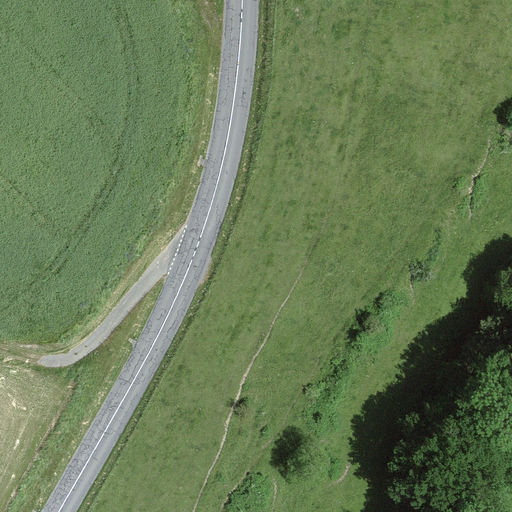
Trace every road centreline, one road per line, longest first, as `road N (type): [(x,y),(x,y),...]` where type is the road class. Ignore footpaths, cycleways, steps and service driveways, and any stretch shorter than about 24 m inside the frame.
road 1 (secondary): [(242,0),(230,120),(194,253),(58,511)]
road 2 (track): [(40,359),(75,355),(159,267),(194,253)]
